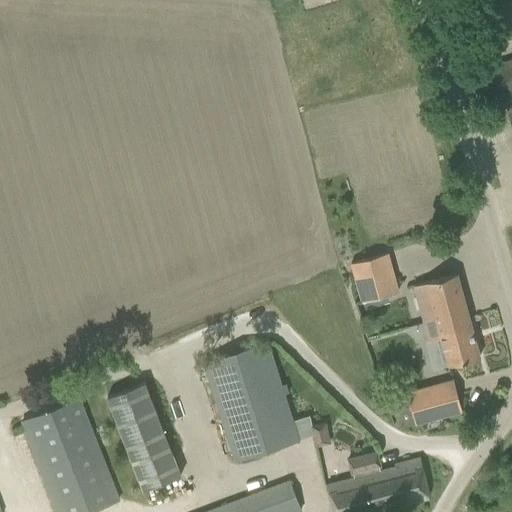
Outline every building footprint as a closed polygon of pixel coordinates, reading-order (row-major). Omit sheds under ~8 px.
[(511,60),(492,66),(502,99),(511,96),(511,60)] [(350,263),(361,302),(397,292),(387,253),(350,263)] [(426,333),(428,341),(440,338),(448,366),(479,357),(456,274),(413,286),(416,297),(413,298),(416,309),(419,308),(423,323),(426,333)] [(423,323),(409,327),(412,337),(426,333),(423,323)] [(201,362),(232,461),(299,440),(267,341),(201,362)] [(406,393),(415,424),(461,411),(453,380),(406,393)] [(106,397),(143,490),(180,476),(144,382),(106,397)] [(20,422),(54,511),(85,511),(117,500),(78,400),(20,422)] [(324,423),(311,426),(314,436),(312,436),(314,446),(328,442),(324,423)] [(394,468),(381,471),(376,451),(345,459),(350,475),(352,475),(353,479),(326,485),(332,511),(371,511),(428,498),(418,457),(393,464),(394,468)] [(206,511),(295,511),(300,510),(289,481),(206,511)]
